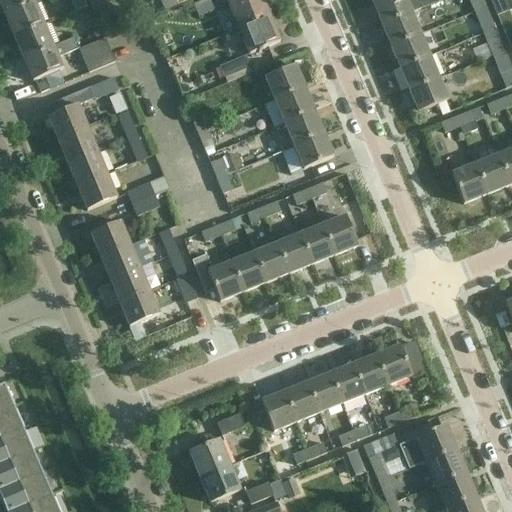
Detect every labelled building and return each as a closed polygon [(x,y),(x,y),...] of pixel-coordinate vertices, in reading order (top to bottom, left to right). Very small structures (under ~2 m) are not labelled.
[(0,0),(0,5),(4,16),(34,3),(32,0),(0,0)] [(88,0),(94,13),(105,9),(101,0),(88,0)] [(207,0),(193,6),(198,18),(228,6),(238,30),(269,17),(261,0),(207,0)] [(405,0),(380,0),(371,4),(381,26),(411,14),(422,10),(417,0),(409,0),(406,2),(405,0)] [(482,0),(467,0),(474,14),(487,9),(482,0)] [(511,10),(507,0),(489,0),(497,17),(508,13),(511,11),(511,10)] [(177,2),(163,8),(165,13),(179,7),(177,2)] [(4,16),(13,38),(43,25),(34,3),(4,16)] [(487,9),(474,14),(483,35),(495,30),(487,9)] [(511,23),(508,13),(497,17),(511,51),(511,50),(511,23)] [(381,26),(390,48),(420,35),(411,14),(381,26)] [(280,43),(269,17),(238,30),(249,56),(257,53),(258,54),(261,53),(260,51),(280,43)] [(13,38),(23,60),(52,47),(43,25),(13,38)] [(495,30),(483,35),(492,57),(505,52),(495,30)] [(420,35),(390,48),(399,70),(429,58),(420,35)] [(74,39),(53,48),(52,47),(23,60),(33,83),(62,71),(57,59),(79,50),(74,39)] [(79,51),(84,63),(109,52),(105,40),(79,51)] [(84,63),(89,74),(114,63),(109,52),(84,63)] [(492,57),(500,76),(506,90),(511,87),(511,69),(505,52),(492,57)] [(245,57),(219,68),(220,69),(224,79),(227,85),(239,80),(252,74),(250,68),(245,57)] [(399,70),(408,92),(438,80),(429,58),(399,70)] [(294,67),(264,79),(274,102),(304,90),(294,67)] [(113,79),(90,89),(95,101),(118,91),(113,79)] [(438,80),(408,92),(417,114),(448,102),(438,80)] [(314,113),(304,90),(274,102),(260,109),(264,117),(278,111),(284,125),(314,113)] [(511,95),(501,100),(506,111),(511,108),(511,95)] [(121,98),(113,101),(119,117),(127,113),(121,98)] [(490,117),(506,111),(501,100),(486,106),(490,117)] [(57,143),(87,130),(77,107),(48,119),(57,143)] [(455,119),(459,128),(475,122),(471,112),(455,119)] [(314,113),(284,125),(293,148),(323,136),(314,113)] [(118,118),(127,141),(137,136),(128,114),(118,118)] [(197,135),(207,131),(201,116),(191,120),(197,135)] [(459,128),(455,119),(440,125),(444,135),(459,128)] [(67,165),(96,152),(87,130),(57,143),(67,165)] [(197,135),(203,150),(213,146),(207,131),(197,135)] [(137,136),(127,141),(137,164),(147,160),(137,136)] [(323,136),(293,148),(297,157),(303,171),(333,159),(323,136)] [(509,187),(511,186),(511,151),(497,157),(509,187)] [(76,188),(106,176),(96,152),(67,165),(76,188)] [(227,158),(223,160),(229,174),(243,168),(236,154),(227,158)] [(486,197),(509,187),(497,157),(474,167),(486,197)] [(221,163),(220,161),(210,165),(217,181),(227,177),(221,163)] [(463,206),(486,197),(474,167),(451,176),(463,206)] [(242,188),(236,173),(227,177),(217,181),(223,196),(242,188)] [(106,176),(76,188),(87,212),(116,200),(106,176)] [(344,183),(341,176),(307,190),(312,201),(335,191),(341,208),(351,204),(343,183),(344,183)] [(126,194),(131,206),(154,197),(149,185),(126,194)] [(307,190),(284,200),(289,211),(312,201),(307,190)] [(154,197),(131,206),(136,218),(159,208),(154,197)] [(266,220),(281,213),(277,203),(261,209),(266,220)] [(266,220),(261,209),(245,215),(250,226),(266,220)] [(345,218),(322,227),(334,257),(357,248),(345,218)] [(232,224),(217,230),(220,239),(243,229),(240,221),(232,224)] [(100,259),(129,247),(120,223),(90,236),(100,259)] [(311,267),(334,257),(322,227),(299,237),(311,267)] [(220,239),(217,230),(201,236),(205,245),(220,239)] [(168,258),(178,254),(168,231),(158,235),(168,258)] [(299,237),(276,246),(288,276),(311,267),(299,237)] [(265,285),(288,276),(276,246),(253,255),(265,285)] [(100,259),(109,282),(139,270),(129,247),(100,259)] [(168,258),(177,281),(187,276),(178,254),(168,258)] [(242,295),(265,285),(253,255),(230,264),(242,295)] [(191,262),(197,277),(205,295),(214,291),(219,304),(242,295),(230,264),(212,272),(206,256),(191,262)] [(109,282),(119,306),(149,293),(139,270),(109,282)] [(187,276),(177,281),(175,281),(185,305),(197,300),(187,276)] [(149,293),(119,306),(129,329),(159,317),(149,293)] [(511,324),(507,312),(497,316),(503,330),(511,325),(511,324)] [(399,348),(376,357),(388,387),(411,378),(399,348)] [(376,357),(353,366),(365,397),(388,387),(376,357)] [(353,366),(330,376),(342,406),(365,397),(353,366)] [(342,406),(330,376),(307,385),(319,415),(342,406)] [(0,386),(0,412),(13,407),(4,385),(0,386)] [(307,385),(284,394),(296,424),(319,415),(307,385)] [(296,424),(284,394),(261,403),(273,434),(296,424)] [(0,439),(23,430),(13,407),(0,412),(0,439)] [(398,414),(403,424),(418,418),(413,408),(398,414)] [(387,431),(403,424),(398,414),(383,420),(387,431)] [(222,438),(244,428),(239,416),(216,425),(222,438)] [(357,443),(373,437),(368,425),(353,431),(357,443)] [(425,464),(456,451),(446,427),(399,447),(403,457),(409,471),(425,464)] [(23,430),(0,439),(0,465),(33,452),(23,430)] [(357,443),(353,431),(337,438),(342,449),(357,443)] [(265,442),(274,461),(283,457),(275,438),(265,442)] [(363,449),(378,483),(387,479),(377,456),(380,455),(388,452),(383,440),(363,449)] [(189,455),(199,480),(229,467),(219,443),(189,455)] [(311,461),(327,455),(322,444),(307,450),(311,461)] [(388,452),(380,455),(384,466),(403,457),(399,447),(398,447),(388,452)] [(311,461),(307,450),(292,456),(296,467),(311,461)] [(466,474),(456,451),(425,464),(435,487),(466,474)] [(0,492),(42,474),(33,452),(0,465),(0,492)] [(356,452),(341,458),(350,481),(366,474),(356,452)] [(240,492),(229,467),(199,480),(209,505),(240,492)] [(42,474),(0,492),(0,500),(4,511),(15,511),(52,496),(42,474)] [(475,498),(466,474),(435,487),(445,511),(475,498)] [(387,479),(378,483),(388,507),(397,503),(387,479)] [(300,496),(294,480),(282,485),(289,500),(300,496)] [(274,497),(269,485),(245,494),(250,507),(274,497)] [(58,511),(52,496),(15,511),(58,511)] [(481,511),(475,498),(445,511),(481,511)] [(388,507),(389,511),(400,511),(397,503),(388,507)]
